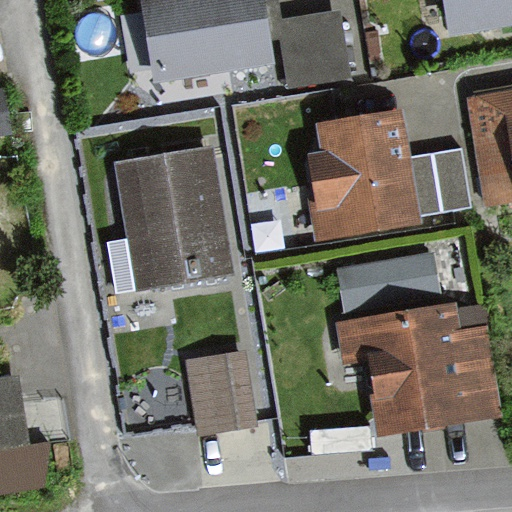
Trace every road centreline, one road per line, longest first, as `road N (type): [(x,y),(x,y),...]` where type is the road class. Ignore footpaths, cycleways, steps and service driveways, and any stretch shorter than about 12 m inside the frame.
road 1 (residential): [(25,0),(106,474),(125,501),(155,511)]
road 2 (residential): [(189,511),(511,487)]
